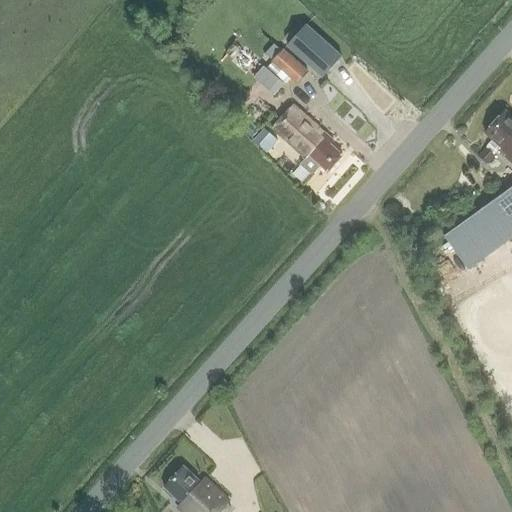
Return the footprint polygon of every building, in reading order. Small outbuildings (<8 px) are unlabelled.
[(322,78),(342,57),(306,24),(286,46),(322,78)] [(270,62),(279,53),(273,47),(264,57),(270,62)] [(297,83),(308,72),(284,49),(273,61),(297,83)] [(333,141),(292,105),(271,128),(305,159),(299,165),(309,173),(312,173),(319,165),(326,172),(341,156),(329,145),(333,141)] [(484,133),(492,140),(486,147),(494,154),(498,150),(511,162),(511,116),(505,110),(484,133)] [(494,157),(495,155),(494,154),(486,147),(478,156),(495,171),(502,165),(494,157)] [(511,185),(444,235),(469,269),(511,237),(511,185)] [(175,498),(172,501),(178,506),(177,507),(182,511),(217,511),(227,502),(204,479),(200,483),(182,465),(163,486),(175,498)]
